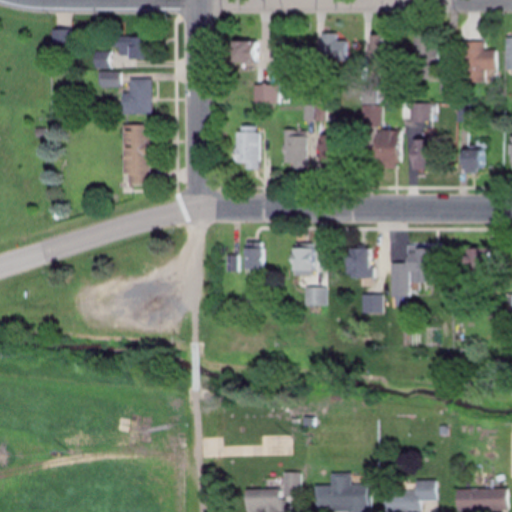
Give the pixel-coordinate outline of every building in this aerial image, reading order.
[(72,29),(50,29),(50,50),(72,51),(72,29)] [(415,33),(415,78),(438,78),(437,33),(415,33)] [(369,57),(389,57),(389,34),(369,34),(369,57)] [(112,48),(116,48),(116,59),(149,59),(149,37),(112,37),(112,48)] [(227,62),(259,62),(259,41),(227,41),(227,62)] [(464,42),(464,82),(485,82),(485,70),(496,70),(495,50),(484,51),(484,42),(464,42)] [(117,87),(117,72),(100,72),(100,87),(117,87)] [(150,115),(150,80),(129,80),(129,94),(121,94),(121,115),(150,115)] [(253,85),(253,105),(281,105),(281,85),(253,85)] [(431,103),(410,103),(410,122),(431,122),(431,103)] [(312,119),(322,121),(325,108),(316,105),(312,119)] [(381,106),(362,106),(362,126),(381,126),(381,106)] [(122,126),(122,184),(148,183),(148,126),(122,126)] [(258,169),(258,126),(234,126),(234,169),(258,169)] [(371,130),(371,169),(397,169),(397,130),(371,130)] [(306,169),(306,131),(283,131),(283,169),(306,169)] [(317,169),(336,169),(336,134),(317,134),(317,169)] [(410,139),(410,169),(433,169),(433,139),(410,139)] [(485,147),(459,147),(459,170),(485,170),(485,147)] [(226,271),(262,271),(262,242),(243,242),(243,255),(226,255),(226,271)] [(290,244),(290,273),(313,273),(313,244),(290,244)] [(370,247),(342,247),(342,277),(370,277),(370,247)] [(391,263),(391,297),(410,297),(410,283),(430,283),(430,248),(405,248),(405,263),(391,263)] [(484,248),(462,248),(462,280),(484,280),(484,248)] [(351,485),(351,474),(330,474),(330,486),(315,486),(315,511),(366,511),(366,485),(351,485)] [(384,511),(420,511),(421,501),(438,501),(438,482),(415,482),(415,491),(385,491),(384,511)] [(456,489),(456,511),(509,511),(509,489),(456,489)] [(244,511),(282,511),(282,490),(245,490),(244,511)]
